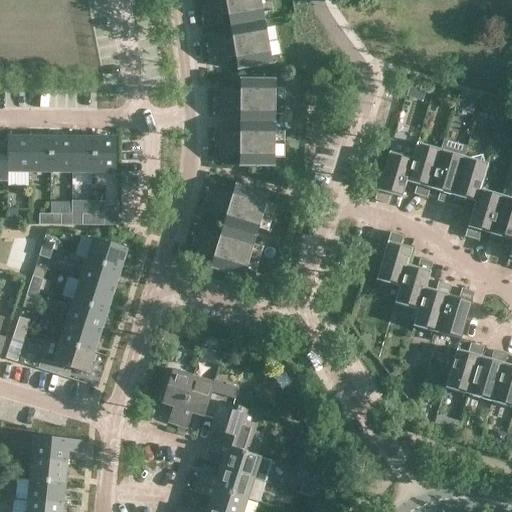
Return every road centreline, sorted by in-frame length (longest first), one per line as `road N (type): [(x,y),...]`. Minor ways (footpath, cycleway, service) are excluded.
road 1 (residential): [(511,329),(473,265),(425,224),(334,200)]
road 2 (residential): [(424,505),(301,316)]
road 3 (residential): [(190,116),(0,113)]
road 4 (residential): [(153,280),(187,169),(190,116)]
road 5 (residential): [(301,316),(153,280)]
road 6 (residential): [(113,426),(153,280)]
road 7 (residential): [(301,316),(334,200)]
